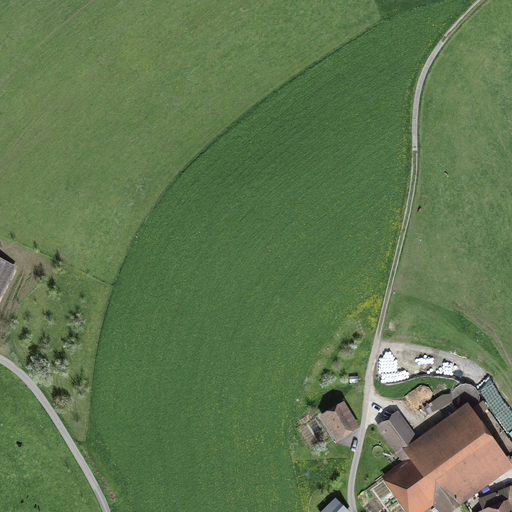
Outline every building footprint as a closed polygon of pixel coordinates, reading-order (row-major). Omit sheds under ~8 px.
[(0,263),(0,290),(11,269),(0,263)] [(322,416),(336,437),(352,426),(339,405),(322,416)] [(509,469),(467,409),(419,443),(399,414),(380,428),(407,468),(390,480),(412,511),(413,511),(434,498),(439,505),(451,496),(457,505),(509,469)] [(372,423),(368,431),(373,434),(377,426),(372,423)] [(511,511),(511,488),(481,500),(485,511),(511,511)] [(349,511),(336,498),(321,511),(349,511)]
